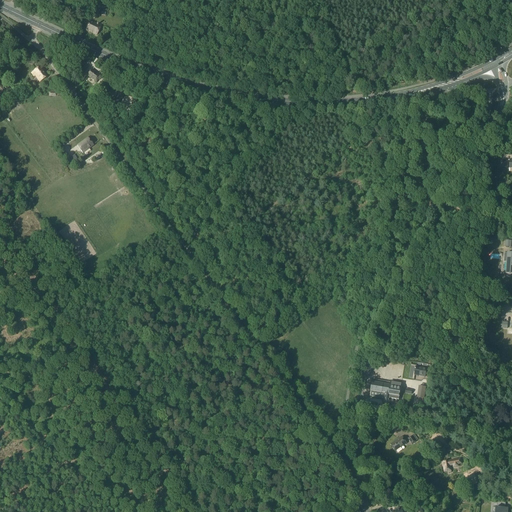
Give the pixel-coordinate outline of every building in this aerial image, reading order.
[(91,4),(87,2),(81,11),(84,14),(91,4)] [(90,21),(85,31),(97,36),(101,26),(90,21)] [(39,67),(31,73),(34,77),(35,76),(39,83),(47,77),(39,67)] [(96,82),(96,83),(99,79),(100,80),(102,77),(100,77),(101,76),(96,73),(91,70),(87,75),(96,82)] [(117,105),(124,96),(120,92),(112,102),(117,105)] [(77,146),(83,154),(93,146),(87,138),(77,146)] [(416,370),(415,375),(425,377),(427,369),(416,367),(416,369),(415,369),(415,370),(416,370)] [(371,392),(370,396),(384,399),(383,403),(390,404),(391,404),(393,405),(393,400),(399,401),(399,398),(401,387),(400,387),(401,383),(402,383),(392,381),(392,382),(390,382),(390,385),(387,385),(386,385),(386,382),(381,381),(381,383),(379,382),(377,383),(372,383),(371,392)] [(426,387),(419,386),(417,398),(424,399),(426,387)] [(415,435),(412,436),(408,439),(412,445),(416,442),(416,441),(418,440),(415,435)] [(395,451),(396,451),(398,453),(402,450),(401,448),(407,444),(402,437),(391,445),(395,451)] [(442,462),(444,472),(447,471),(447,473),(451,472),(449,466),(453,465),(453,467),(454,467),(454,468),(457,467),(457,466),(458,466),(457,464),(461,464),(460,459),(456,460),(456,459),(452,460),(452,461),(449,461),(448,461),(442,462)] [(473,474),(468,476),(472,485),(477,482),(473,474)] [(496,508),(495,511),(507,511),(508,509),(508,508),(505,508),(505,503),(497,502),(497,508),(496,508)]
